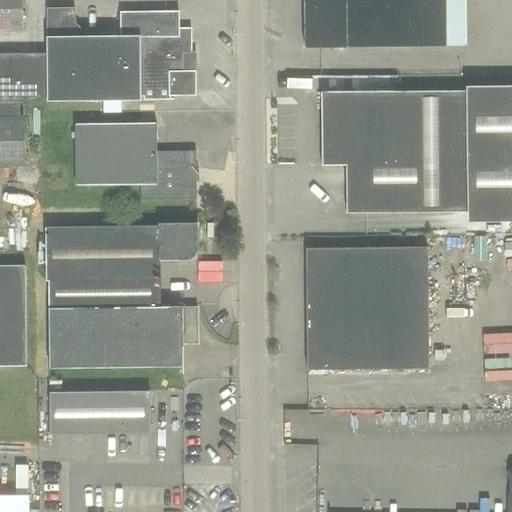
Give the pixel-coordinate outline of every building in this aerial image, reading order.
[(22,0),(0,0),(0,29),(23,29),(22,0)] [(304,0),(305,48),(395,47),(447,46),(464,46),(464,2),(446,2),(446,0),(304,0)] [(179,11),(159,12),(121,12),(121,36),(76,37),(75,9),(47,9),(47,54),(0,54),(0,117),(20,117),(20,102),(43,102),(43,98),(48,97),(48,102),(140,101),(140,97),(144,97),(144,101),(170,100),(170,96),(196,96),(195,72),(187,72),(187,47),(192,43),(191,28),(179,29),(179,11)] [(511,86),(466,87),(466,91),(394,92),(321,92),(322,166),(346,166),(346,213),(467,212),(467,222),(511,221),(511,86)] [(0,166),(24,166),(24,117),(20,117),(0,117),(0,166)] [(196,152),(159,152),(157,152),(157,124),(75,125),(76,185),(140,184),(141,200),(197,200),(196,152)] [(511,222),(491,224),(491,233),(511,232),(511,222)] [(161,308),(160,261),(179,261),(183,261),(188,259),(191,257),(195,254),(197,250),(197,224),(158,224),(158,226),(45,225),(46,282),(49,282),(49,369),(183,367),(183,344),(198,344),(197,308),(161,308)] [(474,260),(486,260),(486,237),(474,237),(474,260)] [(429,369),(428,247),(306,249),(307,371),(429,369)] [(25,265),(0,265),(0,366),(26,367),(25,265)] [(50,435),(150,434),(150,392),(49,393),(50,435)] [(28,495),(28,466),(17,466),(16,496),(0,495),(0,511),(28,511),(28,495)]
